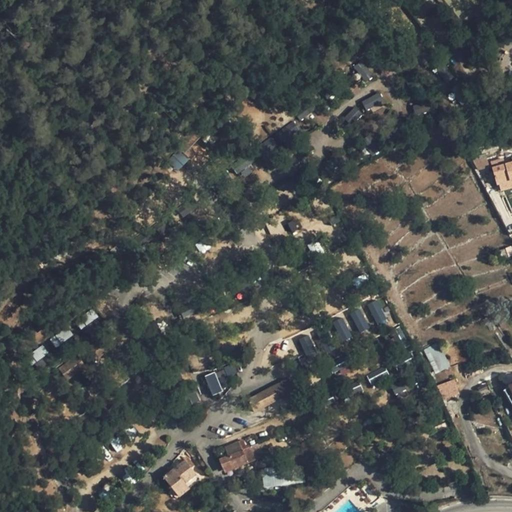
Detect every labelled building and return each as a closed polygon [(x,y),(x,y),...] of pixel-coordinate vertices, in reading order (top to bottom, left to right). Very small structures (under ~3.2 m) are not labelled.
[(361,101),(366,111),(383,102),(378,92),(361,101)] [(413,101),(414,115),(432,114),(432,100),(413,101)] [(286,140),(298,128),(291,121),(279,133),(286,140)] [(178,171),(189,160),(179,150),(168,161),(178,171)] [(232,164),(242,178),(254,169),(244,155),(232,164)] [(490,162),(492,169),(505,165),(503,158),(490,162)] [(511,162),(505,165),(492,169),(497,185),(499,185),(511,180),(511,162)] [(501,191),(511,188),(511,180),(499,185),(501,191)] [(124,238),(114,245),(120,253),(130,247),(124,238)] [(318,240),(307,246),(315,259),(325,252),(318,240)] [(501,263),(511,256),(511,250),(509,246),(496,254),(501,263)] [(376,325),(387,321),(378,299),(367,304),(376,325)] [(110,313),(101,301),(89,310),(97,322),(110,313)] [(360,308),(349,313),(360,333),(370,327),(360,308)] [(342,317),(331,322),(341,342),(352,337),(342,317)] [(76,341),(88,332),(80,320),(67,328),(76,341)] [(339,364),(347,356),(325,334),(317,342),(339,364)] [(307,360),(317,358),(310,335),(300,338),(307,360)] [(56,337),(44,347),(53,358),(65,348),(56,337)] [(438,345),(429,349),(440,371),(449,367),(438,345)] [(65,380),(86,371),(80,356),(58,365),(65,380)] [(46,375),(40,361),(26,366),(32,380),(46,375)] [(386,366),(367,374),(371,385),(390,378),(386,366)] [(223,370),(217,371),(220,389),(227,388),(223,370)] [(204,376),(212,395),(222,391),(214,372),(204,376)] [(289,378),(248,400),(254,413),(295,390),(289,378)] [(391,383),(394,394),(406,391),(403,380),(391,383)] [(455,392),(457,391),(453,381),(439,386),(443,397),(455,392)] [(455,392),(443,397),(445,402),(457,398),(455,392)] [(175,401),(185,420),(192,416),(182,398),(175,401)] [(244,440),(225,448),(228,456),(219,459),(224,471),(232,467),(233,470),(264,457),(261,451),(258,444),(247,449),(244,440)] [(264,441),(258,444),(261,451),(268,449),(264,441)] [(185,460),(163,478),(179,497),(189,489),(200,480),(185,460)] [(264,486),(303,481),(301,468),(282,471),(281,463),(272,464),(272,468),(264,470),(265,473),(262,473),(264,486)]
